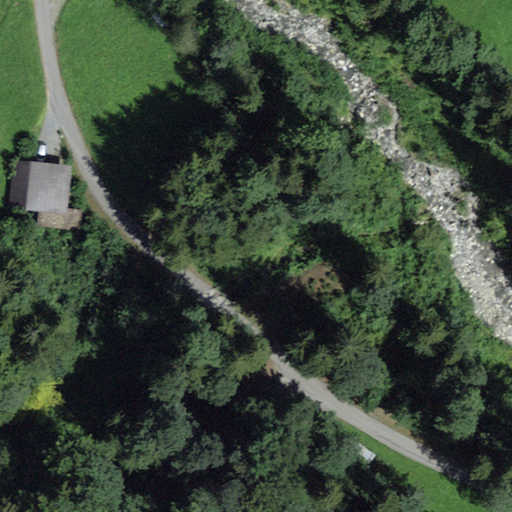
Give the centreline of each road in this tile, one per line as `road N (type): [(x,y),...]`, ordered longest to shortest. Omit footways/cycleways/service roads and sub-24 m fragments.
road 1 (residential): [(328,377),(135,238),(63,122),(46,0)]
road 2 (residential): [(511,496),(445,461),(328,377)]
road 3 (residential): [(328,377),(220,437),(178,479),(164,511)]
